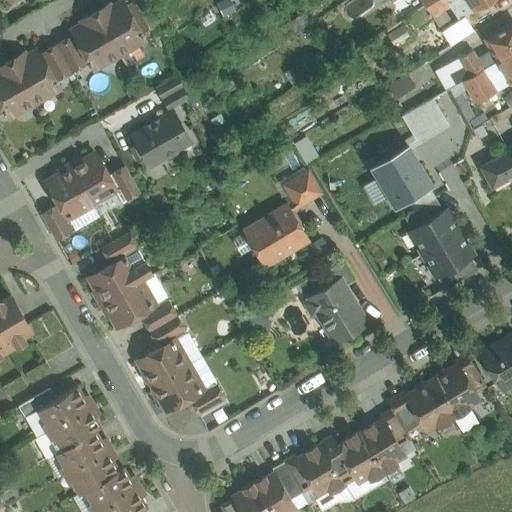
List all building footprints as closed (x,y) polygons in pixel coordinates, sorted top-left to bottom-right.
[(157,22),(144,0),(133,0),(125,5),(142,34),(143,33),(141,30),(157,22)] [(448,0),(431,0),(425,4),(432,16),(450,4),(448,0)] [(448,0),(450,4),(456,0),(467,0),(473,9),(487,0),(448,0)] [(123,2),(104,13),(101,8),(95,12),(118,53),(144,38),(142,34),(125,5),(123,2)] [(424,5),(407,15),(415,27),(432,16),(425,4),(424,5)] [(95,12),(88,15),(91,20),(72,31),(74,34),(90,63),(93,67),(118,53),(95,12)] [(511,21),(484,38),(491,50),(477,58),(483,68),(511,51),(511,21)] [(457,24),(443,33),(449,42),(462,33),(457,24)] [(74,34),(57,44),(71,70),(87,61),(89,64),(90,63),(74,34)] [(71,70),(57,44),(40,53),(56,82),(57,81),(56,79),(71,70)] [(472,49),(458,57),(462,65),(469,76),(483,68),(477,58),(472,49)] [(40,53),(38,50),(19,61),(16,56),(9,60),(33,101),(59,87),(56,82),(40,53)] [(511,51),(483,68),(496,91),(511,81),(511,51)] [(9,60),(3,63),(6,68),(0,71),(0,102),(5,111),(8,116),(33,101),(9,60)] [(462,65),(441,77),(447,88),(449,87),(462,80),(469,76),(462,65)] [(469,76),(462,80),(466,88),(475,103),(496,91),(483,68),(469,76)] [(178,74),(155,87),(168,110),(187,99),(178,74)] [(406,75),(389,86),(394,94),(411,84),(406,75)] [(462,80),(449,87),(454,95),(466,88),(462,80)] [(447,121),(433,97),(402,115),(416,139),(433,129),(447,121)] [(160,116),(145,125),(146,127),(132,135),(134,140),(131,141),(130,146),(138,160),(143,162),(159,152),(162,157),(163,156),(166,157),(176,151),(177,148),(191,140),(174,111),(161,118),(160,116)] [(306,138),(295,144),(306,162),(316,156),(306,138)] [(433,185),(408,143),(369,166),(394,208),(433,185)] [(508,151),(481,166),(492,186),(511,174),(511,144),(506,148),(508,151)] [(108,175),(96,153),(71,167),(92,203),(115,190),(116,189),(108,175)] [(125,165),(108,175),(116,189),(115,190),(122,201),(140,191),(125,165)] [(71,167),(46,182),(59,203),(67,217),(68,217),(92,203),(71,167)] [(308,168),(282,184),(295,204),(321,189),(308,168)] [(435,197),(404,216),(411,228),(442,210),(435,197)] [(59,203),(42,213),(57,239),(75,228),(68,217),(67,217),(59,203)] [(287,205),(248,229),(256,244),(256,247),(261,256),(265,257),(267,261),(306,237),(287,205)] [(411,228),(408,230),(422,253),(459,231),(445,208),(442,210),(411,228)] [(459,231),(422,253),(436,276),(439,275),(470,256),(473,254),(459,231)] [(128,232),(102,247),(111,263),(125,255),(126,256),(138,249),(128,232)] [(138,249),(126,256),(125,255),(111,263),(90,276),(104,300),(140,280),(139,280),(151,273),(138,249)] [(470,256),(439,275),(446,287),(477,269),(470,256)] [(343,257),(312,275),(320,289),(339,278),(344,285),(355,277),(343,257)] [(152,274),(140,280),(104,300),(118,325),(140,313),(154,305),(153,304),(166,297),(152,274)] [(320,289),(308,296),(309,297),(305,300),(304,302),(311,314),(314,314),(318,312),(335,341),(366,322),(344,285),(339,278),(320,289)] [(0,340),(6,350),(17,344),(13,337),(28,329),(29,330),(30,329),(27,324),(10,295),(9,295),(9,296),(0,301),(0,340)] [(154,305),(140,313),(150,330),(176,314),(166,297),(153,304),(154,305)] [(52,309),(27,324),(30,329),(37,341),(60,328),(62,327),(52,309)] [(176,314),(150,330),(160,347),(174,339),(174,340),(186,333),(176,314)] [(37,341),(35,343),(46,361),(72,345),(64,331),(62,332),(60,328),(37,341)] [(160,347),(138,359),(152,383),(200,356),(186,333),(174,340),(174,339),(160,347)] [(505,339),(481,354),(501,387),(511,380),(511,341),(508,344),(505,339)] [(200,356),(152,383),(167,408),(188,396),(202,388),(202,387),(214,380),(200,356)] [(485,384),(470,360),(460,366),(474,390),(485,384)] [(46,361),(25,373),(31,383),(52,371),(46,361)] [(460,366),(458,363),(431,379),(454,417),(461,429),(463,428),(467,429),(469,428),(470,424),(475,421),(476,418),(467,404),(479,397),(474,390),(460,366)] [(21,375),(2,386),(8,396),(27,385),(21,375)] [(431,379),(404,395),(420,422),(425,429),(436,423),(438,426),(454,417),(431,379)] [(214,380),(202,387),(202,388),(188,396),(198,413),(224,398),(214,380)] [(76,386),(38,408),(50,428),(93,403),(90,397),(84,400),(76,386)] [(420,422),(406,398),(391,407),(406,431),(420,422)] [(50,428),(39,434),(51,454),(56,452),(94,430),(100,426),(92,413),(97,410),(93,403),(50,428)] [(406,431),(391,407),(380,414),(382,417),(399,445),(410,439),(406,431)] [(399,445),(382,417),(373,423),(371,422),(363,427),(364,429),(360,431),(384,472),(397,464),(395,461),(405,455),(399,445)] [(94,430),(56,452),(68,472),(111,447),(107,440),(102,443),(94,430)] [(347,439),(340,443),(339,443),(336,444),(332,436),(320,443),(343,482),(344,482),(353,476),(356,481),(368,474),(371,479),(384,472),(360,431),(355,434),(354,431),(345,436),(347,439)] [(296,457),(296,458),(312,485),(317,493),(328,487),(331,492),(345,483),(344,482),(343,482),(320,443),(296,457)] [(111,447),(68,472),(79,492),(85,489),(117,470),(109,456),(115,453),(111,447)] [(312,485),(296,458),(296,457),(294,454),(283,461),(301,492),(312,485)] [(301,492),(283,461),(272,467),(274,471),(275,471),(291,498),(301,492)] [(117,470),(85,489),(96,509),(139,484),(136,477),(131,481),(122,467),(117,470)] [(291,498),(275,471),(274,471),(265,476),(264,475),(253,481),(271,511),(287,511),(296,507),(291,498)] [(271,511),(253,481),(242,487),(243,489),(232,495),(233,498),(222,505),(226,511),(271,511)] [(139,484),(96,509),(98,511),(138,511),(146,508),(138,493),(143,490),(139,484)]
